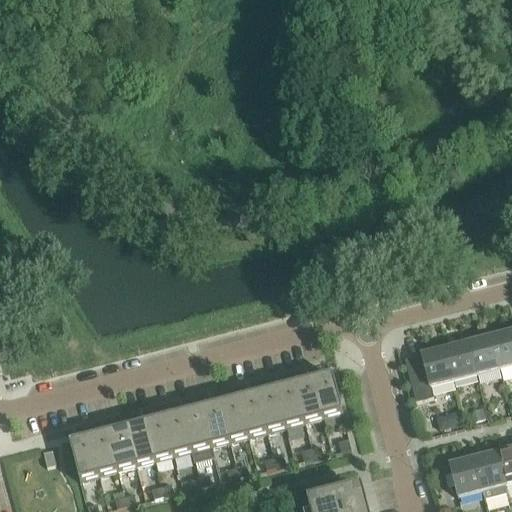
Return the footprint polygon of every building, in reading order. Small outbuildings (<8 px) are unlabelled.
[(511,337),(492,342),(501,375),(511,371),(511,337)] [(492,342),(469,348),(477,381),(501,375),(492,342)] [(469,348),(446,354),(454,387),(477,381),(469,348)] [(454,387),(446,354),(422,361),(405,366),(416,408),(434,403),(432,392),(454,387)] [(334,381),(315,386),(325,425),(344,420),(334,381)] [(315,386),(295,391),(305,430),(325,425),(315,386)] [(295,391),(277,396),(287,435),(305,430),(295,391)] [(277,396),(258,401),(268,439),(287,435),(277,396)] [(258,401),(240,405),(250,444),(268,439),(258,401)] [(240,405),(221,410),(231,449),(250,444),(240,405)] [(221,410),(202,415),(212,454),(213,454),(231,449),(221,410)] [(484,413),(473,416),(475,427),(487,424),(484,413)] [(202,415),(183,420),(193,459),(192,459),(195,469),(216,463),(213,454),(212,454),(202,415)] [(460,417),(449,420),(452,432),(463,429),(460,417)] [(183,420),(165,425),(174,464),(192,459),(193,459),(183,420)] [(165,425),(146,430),(157,468),(174,464),(165,425)] [(157,468),(146,430),(128,434),(138,473),(157,468)] [(138,473),(128,434),(109,439),(119,478),(138,473)] [(109,439),(90,444),(100,483),(119,478),(109,439)] [(90,444),(71,449),(81,488),(100,483),(90,444)] [(349,445),(339,447),(341,457),(352,454),(349,445)] [(322,452),(312,454),(314,464),(324,461),(322,452)] [(312,454),(302,457),(304,466),(314,464),(312,454)] [(511,455),(498,459),(506,491),(511,489),(511,455)] [(57,470),(54,456),(44,458),(48,473),(57,470)] [(498,459),(475,465),(483,497),(486,508),(509,502),(506,491),(498,459)] [(284,461),(275,464),(277,474),(287,471),(284,461)] [(275,464),(265,466),(267,476),(277,474),(275,464)] [(483,497),(475,465),(451,471),(459,503),(483,497)] [(247,471),(237,473),(240,483),(250,481),(247,471)] [(237,473),(228,476),(230,486),(240,483),(237,473)] [(210,481),(200,483),(202,493),(212,490),(210,481)] [(200,483),(190,486),(192,496),(202,493),(200,483)] [(172,490),(163,493),(165,503),(175,500),(172,490)] [(163,493),(153,496),(155,505),(165,503),(163,493)] [(367,511),(363,493),(308,508),(309,511),(367,511)] [(135,500),(125,503),(127,511),(128,511),(138,510),(135,500)] [(127,511),(125,503),(116,505),(117,511),(127,511)]
